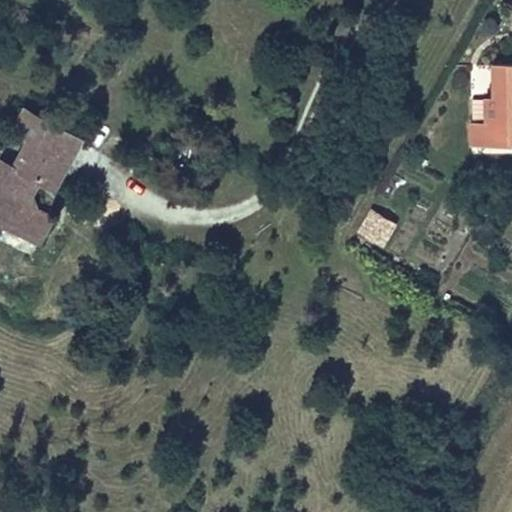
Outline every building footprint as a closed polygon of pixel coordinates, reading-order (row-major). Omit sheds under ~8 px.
[(482,97),(482,144),(511,143),(511,62),(489,63),(488,97),(482,97)] [(30,215),(29,197),(22,193),(29,179),(36,183),(50,190),(76,144),(20,113),(7,136),(23,144),(8,171),(0,166),(0,222),(2,224),(0,228),(0,231),(16,241),(30,215)] [(22,193),(29,197),(36,183),(29,179),(22,193)] [(356,232),(363,237),(376,214),(370,210),(356,232)] [(379,247),(393,224),(376,214),(363,237),(379,247)] [(30,215),(16,241),(32,249),(46,224),(30,215)]
